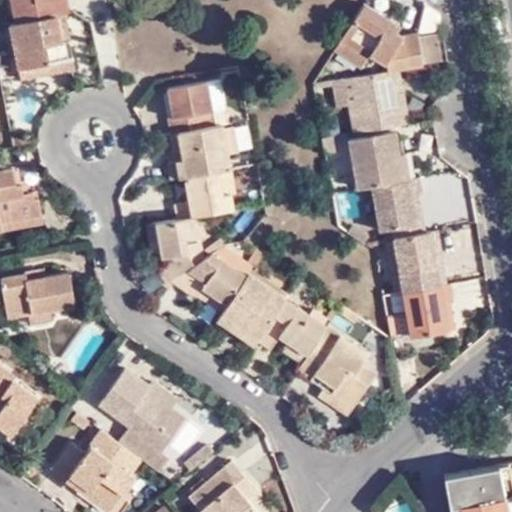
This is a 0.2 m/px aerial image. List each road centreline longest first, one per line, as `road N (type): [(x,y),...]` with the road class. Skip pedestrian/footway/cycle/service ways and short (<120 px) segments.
road 1 (residential): [(346,507),(261,401),(144,318),(125,293),(88,133)]
road 2 (residential): [(511,284),(460,0)]
road 3 (residential): [(346,507),(511,321)]
